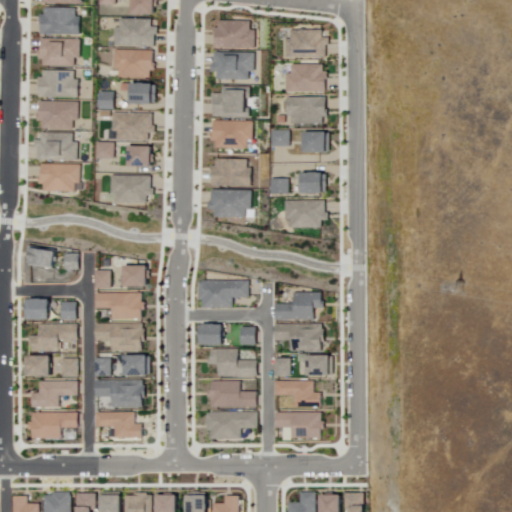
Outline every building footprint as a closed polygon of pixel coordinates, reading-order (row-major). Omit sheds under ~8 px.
[(129,0),(151,0),(151,11),(129,11),(129,0)] [(43,5),(42,30),(81,32),(82,6),(43,5)] [(120,18),(149,18),(149,25),(156,25),(156,32),(152,32),(152,39),(150,39),(150,43),(120,43),(120,18)] [(217,19),(247,20),(247,28),(253,28),(253,47),(210,47),(211,35),(217,35),(217,19)] [(289,28),(319,28),(319,36),(326,36),(326,43),(321,43),(321,56),(289,56),(289,28)] [(82,38),(43,38),(43,57),(48,57),(48,64),(75,64),(75,56),(81,56),(82,38)] [(110,48),(153,48),(153,59),(152,59),(152,70),(147,70),(147,77),(114,77),(114,68),(110,68),(110,48)] [(212,50),(251,50),(251,70),(246,70),(246,78),(214,78),(214,70),(208,70),(208,63),(212,63),(212,50)] [(288,64),(318,63),(319,70),(323,70),(324,90),(282,91),(282,72),(288,71),(288,64)] [(42,69),(78,69),(78,78),(85,78),(85,93),(42,93),(42,69)] [(124,83),(147,83),(147,84),(153,84),(153,98),(150,98),(150,102),(124,102),(124,83)] [(220,89),(241,89),(241,90),(247,90),(247,97),(241,97),(241,106),(246,106),(246,116),(211,116),(211,93),(220,93),(220,89)] [(95,90),(110,90),(110,108),(95,108),(95,90)] [(291,96),(321,96),(322,115),(291,115),(291,96)] [(48,126),(75,126),(75,117),(82,117),(81,100),(40,100),(41,120),(48,120),(48,126)] [(119,112),(150,112),(150,124),(153,124),(153,131),(148,131),(148,138),(119,138),(119,112)] [(208,120),(251,120),(251,136),(247,136),(247,145),(208,145),(208,120)] [(269,128),(286,128),(286,146),(269,146),(269,128)] [(298,130),(326,130),(326,150),(298,150),(298,130)] [(43,132),(79,132),(79,157),(42,156),(43,132)] [(94,141),(111,141),(111,156),(94,156),(94,141)] [(122,146),(128,146),(128,145),(145,145),(145,150),(150,150),(150,161),(145,161),(145,165),(122,165),(122,146)] [(215,158),(243,158),(243,166),(249,166),(249,173),(246,173),(246,184),(215,184),(215,158)] [(42,162),(42,182),(50,182),(50,187),(76,188),(76,180),(83,180),(83,163),(42,162)] [(294,171),(297,171),(297,169),(304,169),(305,171),(322,171),(322,191),(294,192),(294,171)] [(110,175),(147,175),(147,187),(152,187),(152,193),(147,193),(147,201),(110,201),(110,175)] [(268,177),(285,176),(285,192),(269,193),(268,177)] [(210,189),(248,189),(248,205),(243,205),(243,217),(221,217),(221,213),(210,213),(210,208),(206,208),(206,200),(210,200),(210,189)] [(284,200),(321,199),(321,211),(326,210),(326,217),(321,217),(321,225),(293,226),(293,219),(284,219),(284,200)] [(62,246),(30,240),(26,262),(58,268),(62,246)] [(83,252),(69,252),(69,268),(84,267),(83,252)] [(120,265),(141,265),(141,286),(120,286),(120,265)] [(91,269),(109,269),(109,286),(91,286),(91,269)] [(196,280),(246,279),(246,296),(230,296),(230,305),(199,306),(199,298),(196,298),(196,280)] [(273,303),(291,303),(291,290),(320,291),(320,307),(310,307),(310,319),(273,318),(273,303)] [(57,291),(29,291),(30,312),(57,312),(57,291)] [(93,292),(138,292),(138,301),(143,301),(143,308),(138,308),(138,318),(110,318),(110,306),(93,307),(93,292)] [(64,298),(65,315),(85,315),(85,298),(64,298)] [(43,335),(33,335),(33,344),(64,343),(63,337),(82,337),(82,321),(43,322),(43,335)] [(275,322),(318,322),(319,327),(322,327),(322,339),(319,340),(319,351),(275,351),(275,322)] [(93,323),(139,323),(139,328),(143,328),(143,339),(139,340),(139,349),(107,349),(107,337),(94,337),(93,323)] [(197,323),(217,323),(217,343),(197,343),(197,323)] [(239,326),(253,326),(253,344),(239,343),(239,326)] [(211,348),(236,348),(236,358),(253,358),(253,375),(211,375),(211,348)] [(57,349),(29,349),(29,372),(57,371),(57,349)] [(0,369),(27,370),(27,354),(0,354),(0,369)] [(119,354),(143,354),(143,356),(148,355),(148,369),(147,369),(147,373),(120,374),(119,354)] [(65,355),(65,372),(80,372),(80,355),(65,355)] [(303,355),(331,355),(331,374),(325,374),(325,376),(303,376),(303,355)] [(92,357),(107,356),(108,374),(92,374),(92,357)] [(272,358),(288,358),(288,374),(272,374),(272,358)] [(43,390),(35,390),(36,404),(63,403),(63,392),(82,392),(81,378),(43,378),(43,390)] [(92,380),(140,379),(140,385),(142,384),(142,396),(140,396),(140,406),(110,406),(110,393),(93,394),(92,380)] [(274,379),(312,380),(311,391),(318,391),(318,407),(291,407),(291,395),(274,394),(274,379)] [(209,380),(238,381),(238,390),(254,390),(254,406),(209,406),(209,380)] [(81,409),(32,409),(33,436),(82,436),(81,409)] [(95,411),(131,411),(131,421),(139,421),(140,437),(111,437),(111,425),(95,425),(95,411)] [(208,411),(256,411),(256,428),(238,428),(238,438),(208,438),(208,411)] [(274,411),(319,411),(319,419),(322,419),(322,428),(319,428),(319,439),(288,439),(288,426),(274,426),(274,411)] [(43,495),(43,511),(67,511),(67,491),(49,491),(50,495),(43,495)] [(72,511),(72,491),(92,491),(91,511),(72,511)] [(122,511),(122,495),(134,495),(134,492),(144,491),(144,495),(149,495),(149,511),(122,511)] [(287,511),(287,502),(298,502),(297,491),(312,491),(312,511),(287,511)] [(343,511),(343,492),(358,492),(358,511),(343,511)] [(97,511),(97,494),(115,494),(115,511),(97,511)] [(152,511),(152,494),(171,494),(171,511),(152,511)] [(210,511),(210,502),(222,502),(222,494),(234,494),(234,511),(210,511)] [(316,511),(316,494),(335,494),(335,511),(316,511)] [(10,495),(10,511),(37,511),(37,503),(24,503),(24,495),(10,495)] [(181,511),(181,495),(200,495),(200,511),(181,511)]
